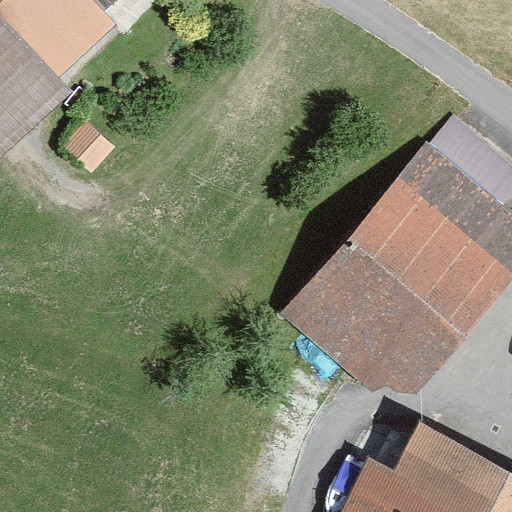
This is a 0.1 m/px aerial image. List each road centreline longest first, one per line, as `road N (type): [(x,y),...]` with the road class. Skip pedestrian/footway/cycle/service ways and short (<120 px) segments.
road 1 (track): [(490,395),(383,420),(310,511)]
road 2 (residential): [(511,113),(349,0)]
